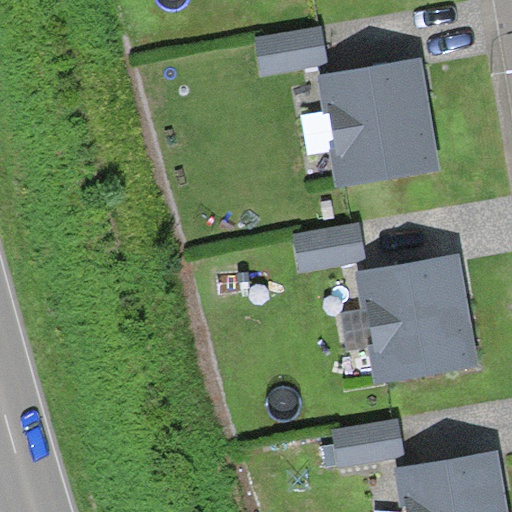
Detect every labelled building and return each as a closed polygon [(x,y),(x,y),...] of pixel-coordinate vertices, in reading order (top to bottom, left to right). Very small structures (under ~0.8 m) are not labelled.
[(326,43),(263,60),(269,84),(333,67),(326,43)] [(325,76),(343,189),(442,174),(424,61),(325,76)] [(362,242),(298,259),(305,283),(368,266),(362,242)] [(361,275),(378,388),(477,373),(460,259),(361,275)] [(401,436),(338,453),(344,477),(408,460),(401,436)] [(400,469),(406,511),(508,511),(499,454),(400,469)]
